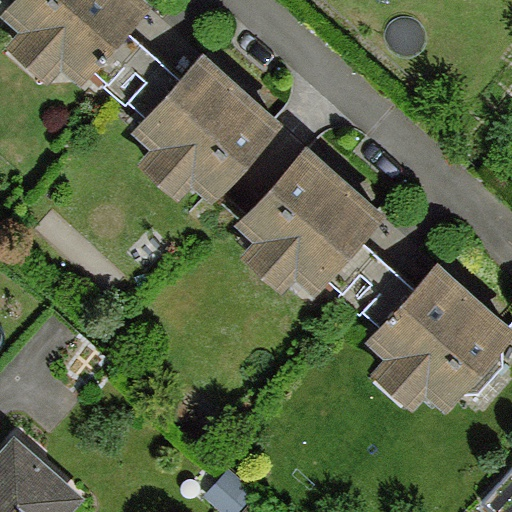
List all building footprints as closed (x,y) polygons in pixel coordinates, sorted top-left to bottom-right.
[(145,3),(141,0),(21,0),(12,11),(82,74),(91,65),(108,45),(126,25),(145,3)] [(116,88),(130,100),(150,81),(168,97),(187,77),(151,46),(126,25),(108,45),(129,63),(111,83),(116,88)] [(129,63),(108,45),(91,65),(111,83),(129,63)] [(277,121),(205,56),(187,77),(168,97),(150,118),(140,128),(213,193),(277,121)] [(150,118),(168,97),(150,81),(130,100),(150,118)] [(381,212),(310,149),(246,220),(318,283),(326,273),(343,254),(361,234),(381,212)] [(346,291),(366,309),(383,290),(402,307),(422,286),(380,249),(361,234),(343,254),(363,272),(346,291)] [(363,272),(343,254),(326,273),(346,291),(363,272)] [(511,329),(440,266),(422,286),(402,307),(385,326),(377,337),(448,400),(458,389),(501,341),(511,329)] [(385,326),(402,307),(383,290),(366,309),(385,326)] [(505,346),(501,341),(458,389),(462,392),(482,392),(506,364),(505,346)] [(0,461),(0,511),(62,511),(76,497),(17,443),(0,461)] [(511,511),(511,471),(492,497),(511,511)]
